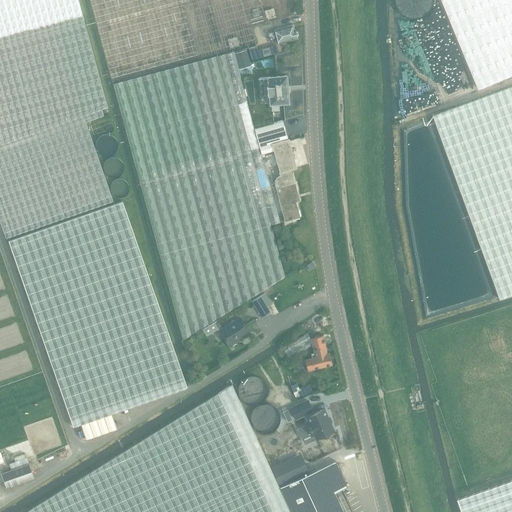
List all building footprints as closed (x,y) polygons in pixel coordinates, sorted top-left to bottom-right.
[(0,0),(0,223),(5,238),(112,201),(84,123),(97,118),(103,116),(101,109),(107,107),(78,0),(0,0)] [(393,0),(394,3),(396,9),(400,14),(405,18),(411,19),(418,19),(424,17),(429,13),(433,8),(435,2),(434,0),(393,0)] [(511,0),(441,0),(478,90),(511,76),(511,0)] [(295,37),(296,35),(295,31),(293,30),(291,23),(273,28),(273,31),(267,32),(269,41),(276,39),(277,43),(279,43),(281,44),(283,43),(284,41),(295,38),(295,37)] [(251,60),(274,55),(271,45),(248,50),(251,60)] [(246,50),(234,53),(238,66),(250,63),(246,50)] [(112,84),(182,340),(224,314),(284,277),(270,225),(279,223),(261,157),(273,154),(271,144),(287,139),(282,120),(254,128),(238,66),(234,53),(234,51),(112,84)] [(268,86),(266,86),(267,95),(269,95),(270,104),(271,104),(271,111),(279,110),(278,103),(288,102),(287,92),(288,92),(287,85),(286,75),(267,77),(268,86)] [(511,86),(433,115),(501,298),(511,294),(511,86)] [(101,155),(105,156),(109,156),(113,154),(116,151),(117,146),(117,142),(115,138),(111,136),(107,134),(103,135),(99,137),(96,140),(95,145),(95,149),(98,153),(101,155)] [(271,144),(273,154),(278,172),(279,176),(276,177),(274,181),(276,189),(284,220),(289,219),(292,219),(292,218),(298,217),(294,201),(291,201),(290,196),(296,195),(290,169),(295,168),(287,139),(271,144)] [(108,176),(112,178),(117,177),(121,174),(123,170),(123,166),(121,162),(118,159),(113,157),(109,158),(105,161),(103,165),(103,169),(105,174),(108,176)] [(129,191),(129,188),(129,185),(127,183),(125,181),(123,179),(120,179),(117,179),(115,180),(112,182),(111,184),(110,187),(110,190),(111,192),(112,195),(115,196),(117,197),(120,198),(123,197),(125,196),(127,193),(129,191)] [(81,424),(110,413),(156,397),(171,392),(185,387),(167,330),(147,273),(121,200),(6,241),(36,328),(45,351),(56,383),(71,427),(81,424)] [(265,293),(251,301),(261,318),(270,312),(267,307),(271,304),(265,293)] [(239,318),(224,327),(222,328),(219,330),(218,331),(228,346),(229,345),(231,345),(234,343),(234,342),(241,337),(242,338),(249,334),(239,318)] [(217,320),(202,329),(206,336),(218,328),(219,330),(222,328),(217,320)] [(291,345),(284,349),(289,359),(311,346),(314,357),(300,361),(302,371),(331,364),(328,353),(326,354),(324,344),(322,336),(310,339),(308,335),(306,336),(291,345)] [(265,393),(265,391),(265,388),(264,386),(263,383),(261,381),(259,380),(257,378),(255,377),(252,377),(249,377),(247,378),(245,379),(242,380),(241,382),(239,384),(238,387),(238,389),(238,392),(238,395),(239,397),(241,399),(242,401),(245,403),(247,404),(249,404),(252,405),(255,404),(257,403),(259,402),(261,400),(263,398),(264,396),(265,393)] [(312,390),(310,383),(299,387),(298,383),(292,384),(295,395),(312,390)] [(231,384),(24,511),(290,511),(279,487),(269,467),(231,384)] [(290,408),(289,408),(294,419),(295,419),(295,418),(305,414),(306,417),(305,417),(308,422),(305,423),(305,424),(297,428),(301,438),(310,434),(311,436),(314,435),(316,439),(320,437),(321,438),(324,440),(328,438),(329,435),(328,433),(333,431),(323,409),(312,414),(311,411),(312,411),(307,401),(306,401),(290,409),(290,408)] [(278,421),(278,419),(278,416),(277,413),(275,411),(274,409),(271,407),(269,406),(266,405),(263,405),(261,405),(258,406),(256,408),(254,410),(252,412),(251,415),(250,417),(250,420),(251,423),(252,425),(254,428),(256,430),(258,431),(261,432),(263,432),(266,432),(269,432),(271,430),(274,429),(275,427),(277,424),(278,421)] [(116,429),(110,413),(81,424),(86,440),(116,429)] [(34,479),(26,457),(24,453),(13,457),(15,462),(8,464),(11,470),(0,474),(6,489),(34,479)] [(300,453),(269,467),(279,487),(309,473),(300,453)] [(309,473),(279,487),(290,511),(342,511),(334,492),(346,487),(335,461),(309,473)] [(511,511),(511,477),(458,496),(463,511),(511,511)]
